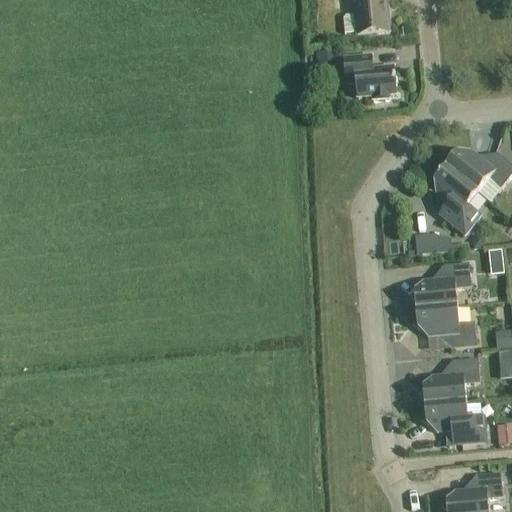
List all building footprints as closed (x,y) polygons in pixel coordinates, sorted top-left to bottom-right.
[(308,0),(306,6),(320,12),(325,0),(308,0)] [(389,35),(385,0),(337,0),(342,0),(352,0),(354,17),(345,18),(343,21),(344,36),(356,35),(357,38),(389,35)] [(312,28),(313,47),(325,46),(324,27),(312,28)] [(317,70),(336,68),(335,54),(316,56),(317,70)] [(395,80),(394,70),(373,72),(372,59),(343,61),(345,86),(355,85),(356,101),(372,100),(373,104),(389,102),(388,98),(396,98),(395,88),(397,86),(397,82),(395,80)] [(477,160),(470,154),(450,156),(451,163),(445,170),(478,196),(490,205),(511,177),(511,169),(496,156),(495,158),(477,160)] [(478,196),(445,170),(440,177),(433,178),(435,198),(448,208),(439,219),(464,238),(479,219),(467,209),(478,196)] [(416,240),(417,259),(452,255),(451,242),(435,238),(416,240)] [(479,240),(474,245),(474,253),(487,252),(486,239),(479,240)] [(385,248),(385,263),(401,263),(400,247),(385,248)] [(505,276),(503,253),(490,254),(492,277),(505,276)] [(422,285),(410,300),(415,304),(416,313),(457,310),(455,292),(471,291),(469,266),(443,269),(443,271),(433,284),(422,285)] [(457,310),(416,313),(416,323),(412,328),(427,341),(428,340),(430,354),(476,350),(474,326),(459,327),(457,310)] [(498,353),(511,351),(511,340),(511,334),(496,335),(498,353)] [(511,369),(511,354),(499,355),(500,370),(511,369)] [(441,379),(431,380),(418,396),(423,400),(425,408),(466,405),(464,388),(480,387),(477,362),(451,364),(452,366),(441,379)] [(466,405),(425,408),(426,417),(421,423),(436,436),(448,449),(485,446),(483,421),(467,423),(466,405)] [(511,427),(497,429),(499,448),(511,447),(511,427)] [(475,480),(465,494),(454,495),(442,510),(444,511),(488,511),(488,502),(503,501),(501,477),(475,479),(475,480)]
